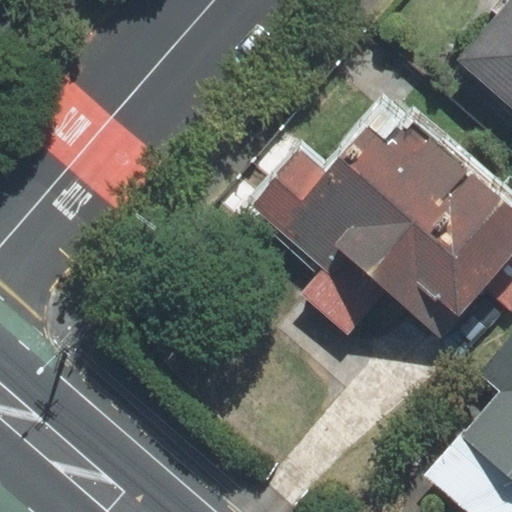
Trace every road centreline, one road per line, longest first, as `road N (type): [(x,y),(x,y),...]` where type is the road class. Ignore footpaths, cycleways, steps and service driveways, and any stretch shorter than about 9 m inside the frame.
road 1 (residential): [(0,253),(221,0)]
road 2 (primary): [(130,511),(0,398)]
